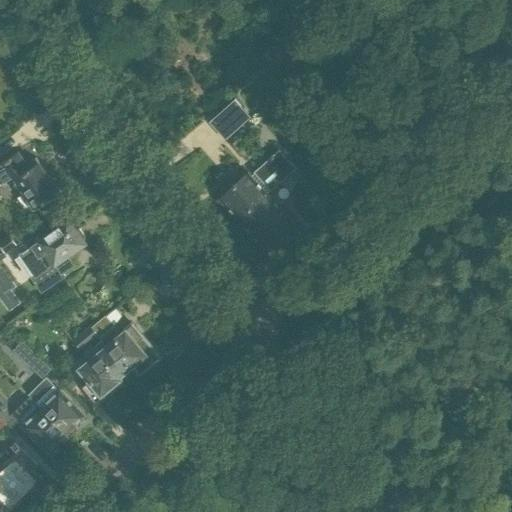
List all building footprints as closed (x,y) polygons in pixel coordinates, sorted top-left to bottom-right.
[(316,48),(305,36),(296,43),(307,56),(316,48)] [(236,99),(210,122),(226,140),(252,117),(236,99)] [(249,172),(219,198),(239,220),(268,194),(297,169),(277,147),(253,169),(255,172),(251,175),(249,172)] [(5,185),(15,179),(14,177),(29,167),(27,163),(18,151),(0,163),(0,182),(1,184),(4,183),(5,185)] [(35,208),(60,191),(37,157),(27,163),(29,167),(14,177),(15,179),(25,192),(23,194),(30,205),(32,203),(35,208)] [(266,251),(296,225),(268,194),(239,220),(266,251)] [(69,219),(20,253),(35,275),(32,277),(43,291),(66,275),(64,272),(75,264),(68,254),(85,242),(84,240),(86,236),(80,229),(76,229),(69,219)] [(5,253),(17,245),(9,233),(0,239),(0,252),(3,251),(5,253)] [(148,280),(143,272),(134,278),(139,285),(148,280)] [(106,315),(83,334),(90,341),(98,334),(103,340),(94,347),(99,352),(120,377),(120,376),(133,365),(140,373),(156,360),(152,356),(157,353),(132,324),(119,334),(113,327),(114,325),(106,315)] [(83,334),(74,342),(80,349),(90,341),(83,334)] [(51,368),(22,340),(13,349),(42,377),(51,368)] [(120,377),(99,352),(79,369),(90,381),(83,387),(96,403),(102,398),(102,395),(122,378),(120,376),(120,377)] [(182,354),(173,362),(182,371),(190,363),(182,354)] [(60,390),(46,376),(28,394),(32,398),(70,436),(78,429),(78,425),(76,424),(85,415),(60,389),(60,390)] [(70,436),(32,398),(22,407),(26,411),(17,420),(6,410),(6,399),(0,392),(0,414),(13,428),(19,422),(48,451),(57,442),(59,444),(62,444),(70,436)] [(0,467),(27,495),(43,478),(33,468),(37,464),(20,446),(0,465),(0,467)] [(11,510),(27,495),(0,467),(0,500),(11,510)]
